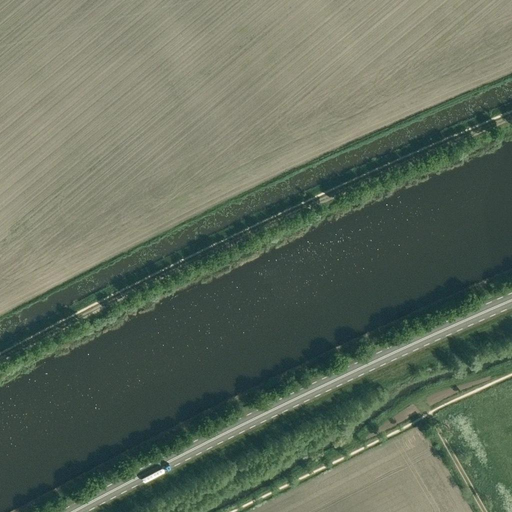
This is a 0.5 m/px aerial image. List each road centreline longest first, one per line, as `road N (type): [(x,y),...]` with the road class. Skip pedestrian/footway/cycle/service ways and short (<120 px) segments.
road 1 (track): [(0,361),(298,213),(511,120)]
road 2 (primary): [(72,511),(391,349),(511,300)]
